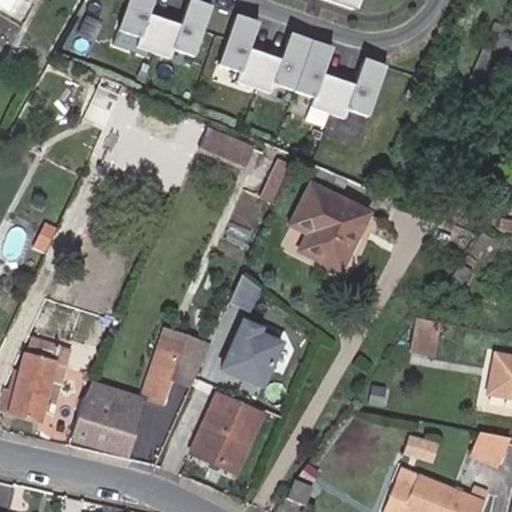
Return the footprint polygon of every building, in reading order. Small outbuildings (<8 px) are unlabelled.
[(150,0),(126,0),(116,30),(137,38),(134,47),(152,53),(164,20),(145,14),(150,0)] [(164,20),(152,53),(167,59),(171,49),(192,56),(209,6),(191,0),(186,0),(178,25),(164,20)] [(323,0),(354,10),(357,0),(323,0)] [(257,22),(234,15),(217,65),(239,73),(236,81),(253,87),(264,55),(248,49),(257,22)] [(511,47),(511,40),(491,31),(471,75),(455,109),(479,120),(511,47)] [(264,55),(253,87),(269,93),(272,84),(294,91),(311,41),(288,33),(279,60),(264,55)] [(311,41),(294,91),(313,98),(310,107),(327,113),(338,80),(322,75),(332,48),(311,41)] [(338,80),(327,113),(343,118),(346,110),(368,117),(385,67),(363,59),(353,86),(338,80)] [(100,133),(121,87),(102,79),(81,123),(100,133)] [(136,154),(165,168),(183,130),(153,116),(136,154)] [(220,135),(206,129),(196,151),(210,157),(220,135)] [(278,194),(296,155),(282,150),(265,188),(278,194)] [(340,271),(367,213),(310,185),(290,225),(307,233),(298,250),(340,271)] [(511,220),(500,218),(498,230),(511,232),(511,220)] [(32,251),(44,255),(56,231),(44,225),(32,251)] [(482,232),(472,247),(482,255),(493,239),(482,232)] [(461,264),(449,280),(461,288),(472,272),(461,264)] [(237,275),(226,301),(248,311),(260,285),(237,275)] [(437,320),(415,317),(408,349),(430,353),(437,320)] [(282,339),(236,322),(215,372),(260,394),(282,339)] [(1,411),(41,420),(53,370),(66,372),(72,347),(27,336),(13,391),(6,389),(1,411)] [(160,403),(168,381),(180,385),(192,352),(159,340),(139,396),(160,403)] [(511,356),(510,356),(501,395),(511,397),(511,356)] [(90,384),(83,399),(138,414),(142,398),(90,384)] [(261,415),(217,395),(191,453),(234,473),(261,415)] [(83,399),(71,439),(127,454),(138,414),(83,399)] [(509,438),(477,432),(467,456),(497,469),(509,438)] [(430,461),(435,445),(410,436),(405,452),(430,461)] [(317,471),(306,462),(298,474),(309,482),(317,471)] [(413,488),(418,475),(403,468),(398,482),(413,488)] [(479,511),(484,500),(482,500),(485,491),(475,487),(472,495),(418,474),(418,475),(413,488),(398,482),(396,481),(383,511),(479,511)] [(313,486),(294,479),(287,498),(306,505),(313,486)]
